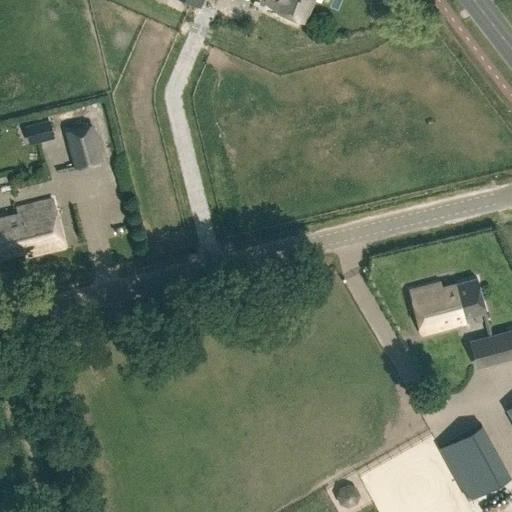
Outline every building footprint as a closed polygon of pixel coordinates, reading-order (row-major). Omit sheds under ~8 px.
[(244,0),(221,0),(216,10),(238,21),(248,2),(244,0)] [(265,0),(264,3),(300,20),(309,0),(265,0)] [(277,49),(296,30),(287,20),(280,26),(268,13),(255,26),(277,49)] [(101,161),(92,125),(65,131),(74,167),(101,161)] [(64,253),(53,207),(17,216),(19,223),(0,227),(0,264),(28,258),(29,262),(64,253)] [(485,311),(476,279),(440,288),(439,283),(409,291),(420,336),(464,324),(462,317),(485,311)] [(511,357),(511,327),(482,335),(489,363),(511,357)] [(509,475),(480,423),(436,447),(465,499),(509,475)] [(477,510),(509,499),(504,486),(473,497),(477,510)]
